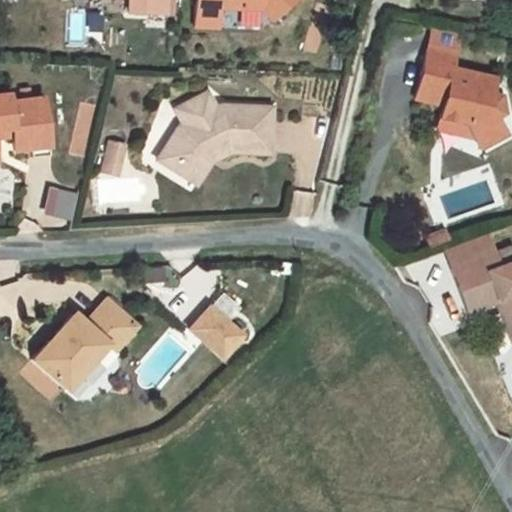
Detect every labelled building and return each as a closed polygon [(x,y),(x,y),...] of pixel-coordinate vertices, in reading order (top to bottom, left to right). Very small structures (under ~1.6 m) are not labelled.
[(106,0),(106,11),(129,12),(129,0),(106,0)] [(129,0),(129,12),(165,14),(165,0),(129,0)] [(195,0),(194,27),(217,28),(218,8),(240,9),(260,9),(261,9),(271,20),(293,0),(195,0)] [(259,29),(260,9),(240,9),(239,28),(259,29)] [(460,32),(447,29),(446,34),(459,37),(460,32)] [(431,50),(454,55),(456,50),(459,37),(446,34),(431,31),(427,49),(431,50)] [(493,119),(486,107),(490,93),(493,78),(451,69),(454,55),(431,50),(427,49),(414,98),(441,105),(438,118),(464,125),(471,137),(478,150),(502,135),(493,119)] [(30,89),(16,91),(17,101),(31,99),(30,89)] [(268,153),(270,107),(219,105),(214,108),(206,93),(175,110),(183,125),(178,127),(163,150),(175,159),(176,172),(189,180),(204,156),(221,147),(224,154),(229,152),(268,153)] [(501,96),(490,93),(486,107),(493,119),(504,114),(501,96)] [(0,129),(9,128),(10,138),(12,151),(29,149),(47,146),(41,97),(31,99),(17,101),(7,102),(6,94),(0,95),(0,129)] [(438,118),(435,128),(471,137),(464,125),(438,118)] [(0,129),(0,139),(10,138),(9,128),(0,129)] [(29,149),(30,158),(49,155),(47,146),(29,149)] [(189,180),(195,185),(209,162),(224,154),(221,147),(204,156),(189,180)] [(163,150),(156,160),(176,172),(175,159),(163,150)] [(73,218),(76,191),(50,188),(46,215),(73,218)] [(446,253),(451,269),(493,254),(488,237),(446,253)] [(511,251),(511,248),(494,255),(499,268),(511,262),(511,251)] [(493,254),(451,269),(467,312),(497,300),(511,341),(511,262),(499,268),(494,255),(493,254)] [(31,360),(64,390),(105,344),(113,351),(135,326),(105,299),(84,323),(72,313),(31,360)] [(207,307),(187,330),(219,358),(239,335),(207,307)]
